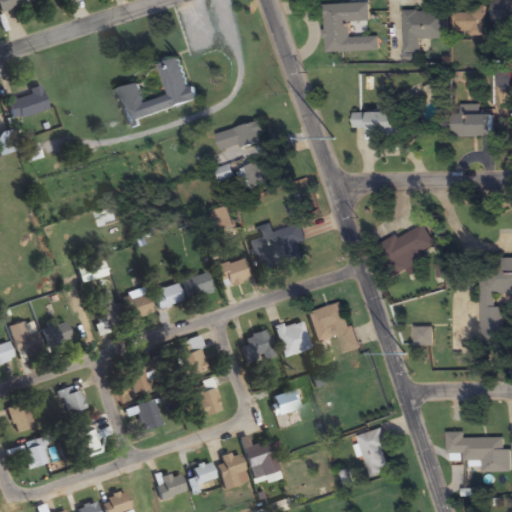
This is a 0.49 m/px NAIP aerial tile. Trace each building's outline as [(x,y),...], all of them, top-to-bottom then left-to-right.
[(0,0),(0,13),(41,0),(0,0)] [(511,0),(492,0),(492,23),(511,22),(511,0)] [(379,51),(379,37),(349,39),(349,23),(370,22),(369,4),(323,6),(325,54),(379,51)] [(486,35),(486,10),(453,10),(453,35),(486,35)] [(420,39),(447,39),(447,11),(404,11),(404,54),(420,54),(420,39)] [(114,91),(124,130),(139,126),(137,118),(197,102),(193,87),(187,89),(178,59),(158,64),(167,96),(143,103),(138,84),(114,91)] [(45,112),(38,87),(26,90),(28,96),(4,102),(9,122),(45,112)] [(493,116),(480,115),(480,105),(461,105),(461,115),(451,115),(450,137),(492,137),(493,116)] [(366,129),(366,134),(398,134),(398,114),(355,114),(355,129),(366,129)] [(218,137),(222,148),(239,142),(241,150),(267,141),(261,122),(218,137)] [(247,191),(274,182),(268,161),(240,170),(247,191)] [(306,218),(299,203),(287,208),(293,223),(306,218)] [(116,220),(112,213),(99,219),(103,226),(116,220)] [(303,260),(298,245),(307,242),(301,224),(274,233),(271,224),(256,229),(259,239),(247,243),(257,274),(303,260)] [(380,247),(396,277),(407,271),(410,277),(419,272),(415,265),(428,258),(425,252),(436,246),(424,224),(380,247)] [(504,307),(496,307),(496,294),(511,293),(511,260),(481,261),(482,346),(504,346),(504,307)] [(106,277),(101,261),(73,270),(78,285),(106,277)] [(246,282),(242,261),(214,267),(218,288),(246,282)] [(210,295),(204,273),(183,279),(189,301),(210,295)] [(180,303),(173,286),(150,294),(157,311),(180,303)] [(100,324),(115,319),(106,292),(91,297),(100,324)] [(130,319),(148,315),(144,297),(126,301),(130,319)] [(314,343),(338,336),(343,355),(359,350),(345,303),(305,315),(314,343)] [(271,330),(281,359),(308,350),(298,321),(271,330)] [(31,351),(23,323),(7,327),(15,356),(31,351)] [(49,344),(67,342),(65,325),(47,327),(49,344)] [(415,328),(415,346),(434,346),(434,328),(415,328)] [(242,362),(267,362),(267,335),(242,335),(242,362)] [(179,380),(206,372),(196,340),(169,348),(179,380)] [(0,344),(0,364),(12,359),(4,343),(0,344)] [(140,364),(122,371),(131,395),(149,389),(140,364)] [(201,391),(201,388),(190,390),(195,419),(218,415),(213,389),(201,391)] [(78,390),(68,393),(67,389),(57,392),(64,416),(83,410),(78,390)] [(268,398),(271,416),(296,411),(293,394),(268,398)] [(160,427),(152,402),(132,409),(140,434),(160,427)] [(14,436),(32,430),(23,404),(5,410),(14,436)] [(78,455),(97,450),(89,425),(70,431),(78,455)] [(393,472),(380,430),(357,437),(371,479),(393,472)] [(464,461),(503,460),(503,438),(464,438),(464,433),(446,433),(446,453),(464,453),(464,461)] [(22,442),(24,468),(42,468),(41,441),(22,442)] [(213,460),(222,491),(245,484),(236,453),(213,460)] [(189,490),(213,479),(206,462),(188,471),(192,479),(186,482),(189,490)] [(174,472),(151,481),(159,502),(182,493),(174,472)] [(102,511),(122,511),(128,509),(119,492),(98,502),(102,511)]
